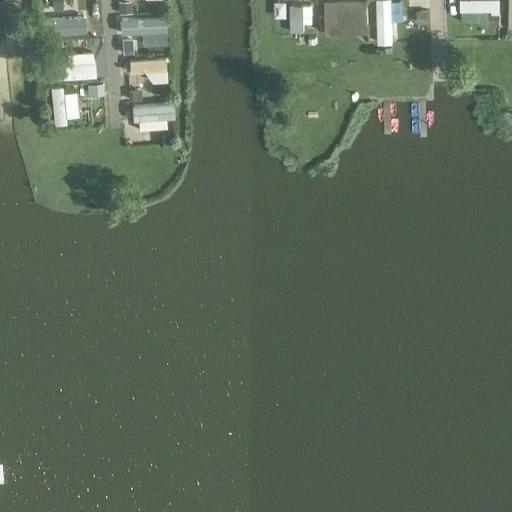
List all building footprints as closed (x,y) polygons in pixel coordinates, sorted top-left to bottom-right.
[(367,0),(364,0),(326,1),(326,33),(368,32),(367,0)] [(413,0),(380,0),(381,22),(404,21),(404,8),(413,8),(413,0)] [(456,0),(456,19),(474,19),(474,8),(496,9),(495,0),(456,0)] [(127,1),(114,2),(115,14),(128,13),(127,1)] [(287,10),(287,33),(311,33),(310,10),(287,10)] [(428,10),(416,10),(416,23),(428,23),(428,10)] [(56,29),(79,28),(79,13),(56,14),(56,29)] [(499,14),(487,14),(487,25),(499,25),(499,14)] [(273,37),(285,37),(285,15),(273,15),(273,37)] [(463,20),(464,34),(478,34),(477,19),(463,20)] [(161,24),(139,24),(139,35),(161,35),(161,24)] [(131,40),(122,41),(123,53),(132,53),(131,40)] [(57,44),(44,46),(45,57),(59,55),(57,44)] [(63,48),(63,74),(93,74),(92,48),(63,48)] [(127,56),(130,85),(146,84),(145,78),(165,76),(162,52),(127,56)] [(100,84),(86,85),(87,97),(101,95),(100,84)] [(74,86),(49,87),(51,120),(75,119),(74,86)] [(139,90),(127,91),(128,100),(140,99),(139,90)] [(131,124),(166,125),(167,103),(132,101),(131,124)] [(170,134),(157,134),(158,144),(171,143),(170,134)]
